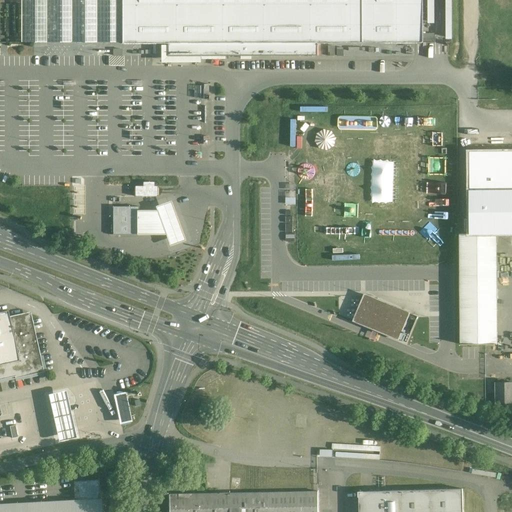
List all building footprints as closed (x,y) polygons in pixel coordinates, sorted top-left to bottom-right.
[(19,0),(20,43),(166,43),(166,56),(185,56),(318,56),(318,42),(408,42),(407,0),(19,0)] [(511,151),(470,152),(470,234),(496,234),(511,233),(511,151)] [(157,195),(157,180),(143,181),(143,185),(135,185),(135,195),(157,195)] [(156,210),(139,210),(139,235),(165,235),(169,247),(185,241),(170,201),(155,206),(156,210)] [(139,207),(112,207),(112,235),(139,235),(139,210),(139,207)] [(496,234),(470,234),(460,234),(461,344),(485,344),(497,344),(496,234)] [(411,312),(365,293),(359,307),(354,321),(399,340),(411,312)] [(0,383),(43,374),(29,312),(8,317),(7,311),(0,312),(0,383)] [(511,382),(495,383),(495,403),(511,403),(511,382)] [(67,400),(14,412),(22,448),(75,436),(67,400)] [(74,500),(0,504),(0,511),(102,511),(102,499),(100,499),(99,480),(73,482),(74,500)] [(463,511),(463,489),(359,492),(359,511),(463,511)] [(318,511),(318,492),(268,493),(268,511),(318,511)] [(268,511),(268,493),(188,494),(188,511),(268,511)] [(188,511),(188,494),(168,495),(168,511),(188,511)]
